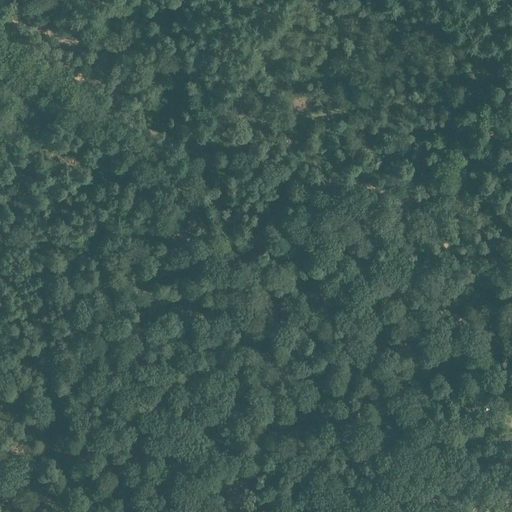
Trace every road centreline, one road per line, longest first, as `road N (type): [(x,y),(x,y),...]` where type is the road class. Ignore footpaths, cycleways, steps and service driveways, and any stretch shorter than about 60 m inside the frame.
road 1 (track): [(511,108),(422,102),(237,134),(194,153),(183,175),(203,217),(203,242),(170,379),(176,448),(202,511)]
road 2 (track): [(183,175),(0,44)]
road 3 (track): [(511,481),(390,443),(377,451),(344,511)]
